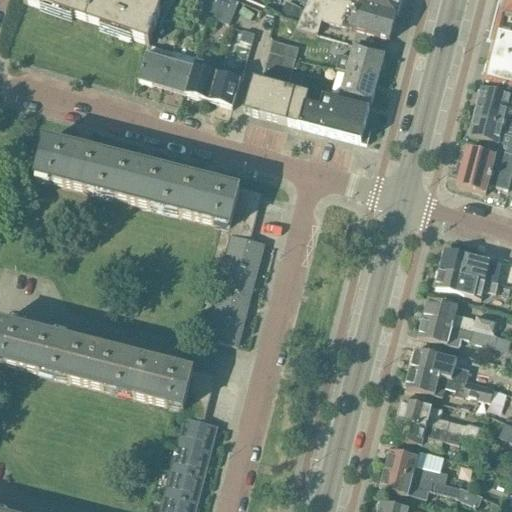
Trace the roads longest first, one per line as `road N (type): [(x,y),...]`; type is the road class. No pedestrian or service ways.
road 1 (residential): [(313,177),(0,84)]
road 2 (tertiary): [(320,511),(402,203)]
road 3 (residential): [(261,377),(3,306)]
road 4 (tertiary): [(402,203),(454,0)]
road 5 (residential): [(261,377),(313,177)]
road 6 (residential): [(226,511),(261,377)]
